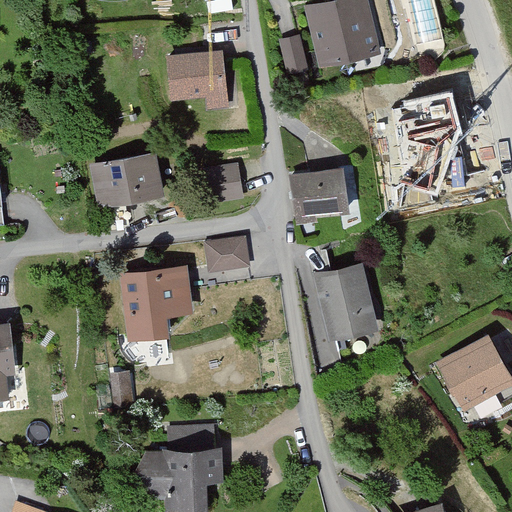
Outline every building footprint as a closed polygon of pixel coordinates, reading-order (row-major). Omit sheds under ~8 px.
[(338,0),(308,7),(321,65),(377,53),(365,0),(338,0)] [(280,39),(288,75),(307,71),(299,35),(280,39)] [(167,58),(172,99),(208,95),(209,107),(227,105),(221,52),(167,58)] [(462,131),(450,91),(403,101),(404,109),(393,110),(402,187),(441,200),(462,131)] [(154,154),(94,164),(101,204),(161,194),(154,154)] [(235,164),(193,170),(198,202),(240,196),(235,164)] [(341,172),(293,177),(298,222),(316,220),(315,214),(345,211),(341,172)] [(206,243),(210,271),(248,265),(244,237),(206,243)] [(317,276),(330,338),(375,329),(361,267),(317,276)] [(186,269),(125,275),(132,338),(166,335),(164,315),(190,312),(186,269)] [(0,398),(7,397),(4,373),(12,373),(7,326),(0,327),(0,398)] [(438,363),(464,411),(511,384),(511,378),(489,336),(438,363)] [(111,374),(113,403),(131,401),(128,372),(111,374)] [(147,455),(149,496),(168,495),(169,508),(206,507),(205,483),(222,482),(220,450),(214,451),(213,425),(170,427),(171,454),(147,455)]
